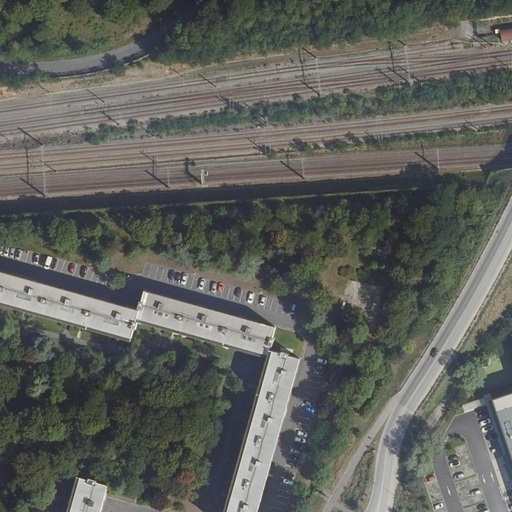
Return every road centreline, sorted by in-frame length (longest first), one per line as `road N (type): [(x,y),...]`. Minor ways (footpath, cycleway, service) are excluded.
road 1 (residential): [(380,500),(396,420),(511,224)]
road 2 (residential): [(0,71),(125,53),(204,0)]
road 3 (track): [(511,309),(411,459),(382,483)]
